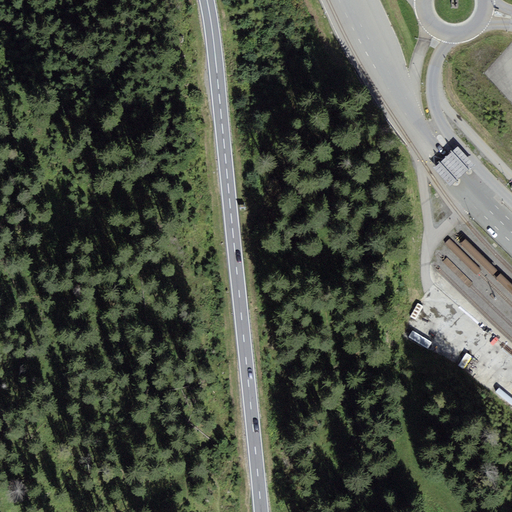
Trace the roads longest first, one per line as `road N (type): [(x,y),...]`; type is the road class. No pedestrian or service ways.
road 1 (primary): [(261,511),(207,0)]
road 2 (track): [(433,68),(450,112),(511,177)]
